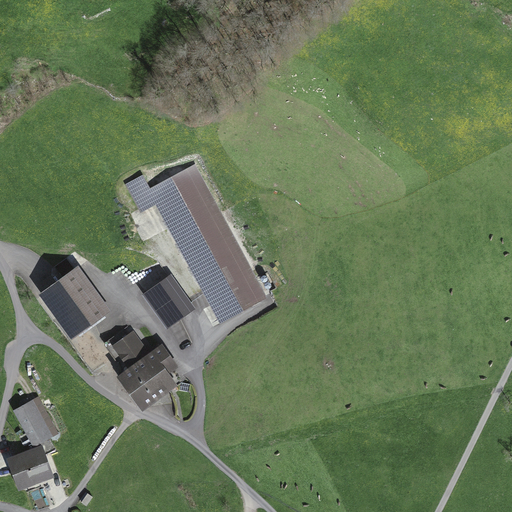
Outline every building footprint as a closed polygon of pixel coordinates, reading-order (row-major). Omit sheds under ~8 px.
[(195,163),(150,188),(143,174),(125,184),(140,211),(155,203),(220,322),(267,297),(195,163)] [(78,267),(39,296),(72,341),(111,312),(78,267)] [(171,272),(142,293),(167,327),(196,307),(171,272)] [(129,370),(117,379),(143,413),(179,386),(170,376),(180,368),(161,346),(150,354),(133,331),(112,347),(129,370)] [(38,397),(14,411),(34,449),(43,446),(46,455),(56,450),(50,440),(59,434),(38,397)] [(34,449),(6,460),(18,493),(54,479),(46,455),(43,446),(34,449)] [(93,497),(88,494),(81,503),(87,507),(93,497)]
